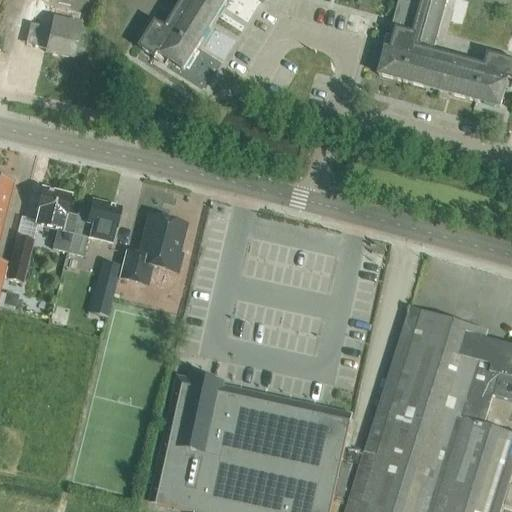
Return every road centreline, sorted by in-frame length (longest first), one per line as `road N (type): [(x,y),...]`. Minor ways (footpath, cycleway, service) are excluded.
road 1 (tertiary): [(312,202),(0,128)]
road 2 (tertiary): [(511,255),(312,202)]
road 3 (residential): [(336,107),(349,55),(286,32),(251,90)]
road 4 (residential): [(511,157),(336,107)]
